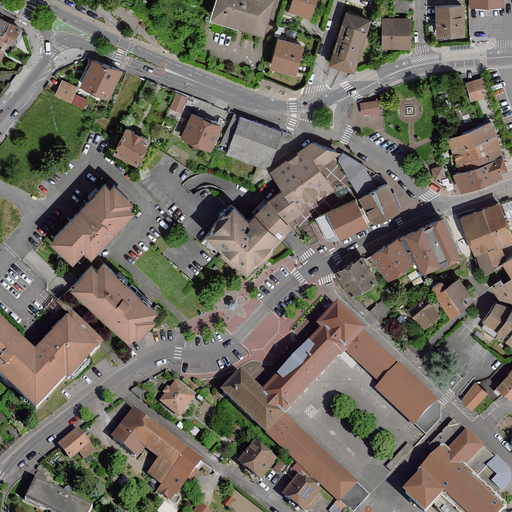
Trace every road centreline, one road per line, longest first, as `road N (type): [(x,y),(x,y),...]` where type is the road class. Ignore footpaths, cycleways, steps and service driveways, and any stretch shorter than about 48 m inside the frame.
road 1 (tertiary): [(0,475),(150,359),(231,344),(323,262)]
road 2 (residential): [(511,463),(334,297),(323,262)]
road 3 (tertiary): [(201,83),(36,0)]
road 4 (tertiary): [(201,83),(79,41),(51,48)]
road 5 (tertiary): [(323,262),(440,206)]
